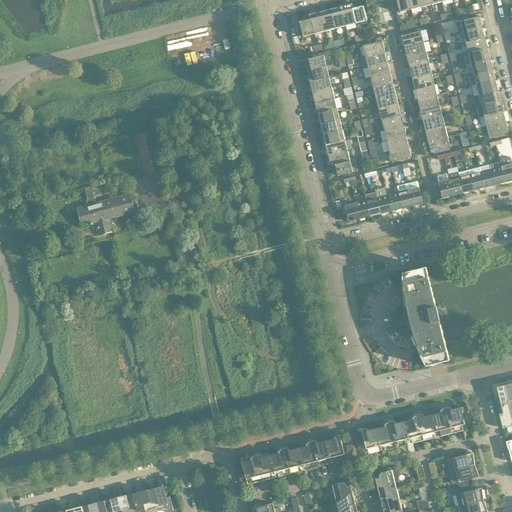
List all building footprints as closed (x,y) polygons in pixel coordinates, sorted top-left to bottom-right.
[(396,0),(399,13),(410,10),(407,0),(396,0)] [(407,0),(410,10),(421,7),(418,0),(407,0)] [(352,4),(341,7),(346,26),(356,24),(352,9),(353,9),(352,4)] [(363,6),(353,9),(352,9),(356,24),(367,21),(363,6)] [(341,7),(330,9),(335,29),(346,26),(341,7)] [(330,9),(320,12),(325,32),(335,29),(330,9)] [(309,15),(310,20),(310,19),(314,34),(325,32),(320,12),(309,15)] [(482,28),(479,17),(455,23),(458,34),(463,33),(482,28)] [(303,37),(314,34),(310,19),(310,20),(299,22),(303,37)] [(485,38),(482,28),(463,33),(465,43),(485,38)] [(401,36),(404,47),(424,42),(421,31),(401,36)] [(485,38),(465,43),(468,53),(487,49),(485,38)] [(363,46),(365,57),(385,52),(382,41),(363,46)] [(424,42),(404,47),(407,58),(426,53),(424,42)] [(487,49),(468,53),(471,64),(490,59),(487,49)] [(385,52),(365,57),(368,67),(387,63),(385,52)] [(426,53),(407,58),(409,68),(429,63),(426,53)] [(309,59),(311,70),(326,67),(323,56),(309,59)] [(493,70),(490,59),(471,64),(473,74),(493,70)] [(387,63),(368,67),(371,78),(390,73),(387,63)] [(429,63),(409,68),(412,79),(431,74),(429,63)] [(307,71),(309,82),(329,77),(326,67),(311,70),(307,71)] [(493,70),(473,74),(469,76),(471,86),(476,85),(495,80),(493,70)] [(390,73),(371,78),(373,88),(393,84),(390,73)] [(431,74),(412,79),(415,90),(434,85),(431,74)] [(329,77),(309,82),(312,93),(331,88),(329,77)] [(498,91),(495,80),(476,85),(479,96),(498,91)] [(393,84),(373,88),(376,99),(395,94),(393,84)] [(434,85),(415,90),(417,100),(437,95),(434,85)] [(331,88),(312,93),(315,103),(334,98),(331,88)] [(501,101),(498,91),(479,96),(481,106),(501,101)] [(395,94),(376,99),(378,109),(398,104),(395,94)] [(437,95),(417,100),(420,111),(439,106),(437,95)] [(334,98),(315,103),(317,114),(337,109),(334,98)] [(501,101),(481,106),(476,107),(479,118),(484,117),(503,112),(501,101)] [(398,104),(378,109),(381,120),(401,115),(398,104)] [(439,106),(420,111),(423,121),(442,116),(439,106)] [(337,109),(317,114),(320,125),(339,120),(337,109)] [(506,122),(503,112),(484,117),(487,127),(506,122)] [(401,115),(381,120),(384,131),(403,126),(401,115)] [(442,116),(423,121),(425,131),(445,127),(442,116)] [(339,120),(320,125),(323,135),(342,130),(339,120)] [(506,122),(487,127),(489,138),(509,133),(506,122)] [(403,126),(384,131),(386,141),(406,136),(403,126)] [(445,127),(425,131),(428,142),(447,137),(445,127)] [(342,130),(323,135),(325,145),(345,141),(342,130)] [(136,135),(145,175),(163,171),(154,131),(136,135)] [(406,136),(386,141),(389,152),(409,147),(406,136)] [(447,137),(428,142),(431,153),(450,148),(447,137)] [(345,141),(325,145),(328,156),(347,151),(345,141)] [(409,147),(389,152),(392,163),(411,158),(409,147)] [(350,161),(347,151),(328,156),(331,167),(335,166),(335,165),(350,161)] [(500,160),(500,162),(505,183),(511,181),(511,163),(510,157),(500,160)] [(358,171),(356,165),(355,160),(350,161),(335,165),(335,166),(338,176),(358,171)] [(500,162),(490,165),(494,184),(499,183),(499,184),(505,183),(500,162)] [(490,165),(479,168),(484,188),(490,187),(490,185),(494,184),(490,165)] [(479,168),(469,170),(474,189),(478,188),(478,190),(484,188),(479,168)] [(469,170),(458,173),(463,193),(470,192),(469,190),(474,189),(469,170)] [(463,193),(458,173),(458,172),(448,175),(453,195),(457,194),(457,195),(463,193)] [(448,175),(447,174),(438,176),(437,178),(442,199),(449,197),(448,196),(453,195),(448,175)] [(423,204),(418,183),(416,182),(406,184),(412,205),(416,204),(416,205),(423,204)] [(85,188),(90,204),(96,202),(93,193),(101,190),(100,184),(85,188)] [(412,205),(406,184),(396,187),(397,193),(401,209),(408,207),(407,206),(412,205)] [(96,202),(90,204),(77,207),(82,226),(96,223),(99,235),(112,232),(109,219),(135,212),(130,193),(96,202)] [(381,214),(376,198),(375,193),(365,196),(366,200),(370,215),(374,214),(374,216),(381,214)] [(397,193),(387,195),(391,210),(395,209),(395,211),(401,209),(397,193)] [(391,210),(387,195),(376,198),(381,214),(387,213),(386,211),(391,210)] [(370,215),(366,200),(355,203),(360,219),(366,218),(365,216),(370,215)] [(349,222),(360,219),(355,203),(345,206),(349,222)] [(426,267),(413,270),(412,270),(411,270),(410,270),(409,270),(409,271),(408,271),(407,272),(402,273),(402,284),(403,291),(405,307),(408,307),(409,310),(409,313),(410,316),(411,319),(411,322),(413,328),(414,331),(415,334),(412,335),(414,341),(416,346),(418,351),(421,357),(423,362),(426,366),(430,365),(431,366),(432,366),(433,366),(434,366),(435,365),(436,365),(436,364),(437,364),(449,360),(426,267)] [(511,404),(511,383),(510,384),(509,381),(503,382),(508,404),(508,405),(509,405),(511,404)] [(503,382),(492,385),(496,400),(499,399),(501,406),(508,404),(503,382)] [(508,404),(501,406),(503,413),(499,414),(503,428),(511,426),(511,416),(509,405),(508,405),(508,404)] [(447,408),(446,408),(445,408),(451,431),(465,427),(462,415),(463,407),(452,410),(451,409),(450,408),(449,408),(448,408),(447,408)] [(441,413),(432,415),(437,435),(451,431),(445,408),(444,408),(443,409),(442,409),(441,410),(440,412),(441,413)] [(413,420),(404,422),(409,442),(423,438),(417,415),(416,415),(415,416),(414,417),(413,417),(413,418),(412,419),(413,420)] [(419,415),(418,415),(417,415),(423,438),(437,435),(432,415),(424,417),(423,416),(423,415),(421,415),(420,415),(419,415)] [(385,427),(376,429),(381,449),(395,445),(389,422),(388,422),(387,423),(386,424),(385,424),(384,426),(385,427)] [(391,422),(390,422),(389,422),(395,445),(409,442),(404,422),(396,424),(395,423),(395,422),(393,422),(392,422),(391,422)] [(376,429),(368,431),(367,430),(366,429),(365,429),(364,429),(363,429),(361,429),(364,441),(362,442),(365,455),(371,454),(370,451),(381,449),(376,429)] [(334,439),(326,442),(331,461),(345,458),(340,438),(339,434),(338,435),(337,435),(336,436),(335,437),(334,438),(334,439)] [(314,441),(312,441),(311,442),(317,465),(331,461),(326,442),(318,444),(317,442),(316,442),(315,441),(314,441)] [(306,446),(298,449),(303,468),(317,465),(311,442),(310,442),(309,442),(308,443),(307,444),(306,445),(306,446)] [(285,448),(284,448),(283,449),(289,472),(303,468),(298,449),(290,451),(289,449),(287,449),(286,448),(285,448)] [(279,453),(270,456),(275,475),(289,472),(283,449),(282,449),(281,449),(280,450),(279,451),(278,452),(279,453)] [(475,465),(473,453),(472,453),(471,452),(470,451),(469,451),(468,451),(467,451),(466,452),(466,453),(465,453),(465,454),(465,455),(466,456),(463,457),(463,455),(447,459),(448,470),(449,472),(475,465)] [(257,455),(256,455),(255,456),(261,479),(275,475),(270,456),(262,458),(261,456),(259,456),(258,455),(257,455)] [(251,458),(250,459),(251,460),(239,463),(244,470),(247,482),(261,479),(255,456),(254,456),(253,456),(253,457),(252,457),(251,458)] [(434,462),(428,464),(432,476),(438,475),(434,462)] [(479,477),(475,465),(449,472),(452,485),(456,484),(458,488),(470,485),(469,478),(471,478),(471,479),(479,477)] [(425,478),(422,466),(416,467),(419,479),(425,478)] [(396,488),(394,478),(398,477),(400,474),(399,468),(381,473),(380,473),(380,474),(379,474),(379,475),(379,479),(375,478),(374,486),(396,488)] [(332,485),(336,503),(355,491),(350,484),(347,487),(345,484),(345,483),(344,483),(342,482),(332,485)] [(484,500),(482,488),(474,490),(474,491),(472,491),(470,485),(458,488),(459,494),(455,495),(458,507),(484,500)] [(163,486),(152,489),(157,511),(166,511),(173,510),(170,497),(166,498),(163,486)] [(396,488),(374,486),(374,490),(378,490),(377,497),(399,500),(396,488)] [(419,489),(420,495),(427,493),(427,491),(426,490),(425,487),(424,486),(419,489)] [(157,511),(152,489),(141,492),(145,511),(157,511)] [(355,491),(336,503),(338,511),(342,511),(357,502),(353,496),(357,495),(355,491)] [(145,511),(141,492),(130,495),(133,511),(145,511)] [(309,494),(303,495),(306,508),(312,506),(309,494)] [(133,511),(130,495),(119,497),(122,511),(133,511)] [(122,511),(119,497),(107,500),(110,511),(122,511)] [(300,509),(297,497),(290,498),(294,511),(300,509)] [(399,500),(377,497),(377,502),(381,502),(380,509),(402,511),(399,500)] [(110,511),(107,500),(96,503),(98,511),(110,511)] [(487,511),(488,511),(484,500),(458,507),(459,511),(487,511)] [(357,502),(342,511),(359,511),(356,508),(360,506),(357,502)] [(98,511),(96,503),(85,506),(86,511),(98,511)] [(280,511),(279,508),(274,509),(273,503),(264,505),(264,506),(262,507),(262,506),(260,506),(259,505),(258,505),(258,504),(257,504),(256,504),(255,504),(254,505),(254,506),(253,507),(253,508),(252,508),(253,511),(280,511)]
